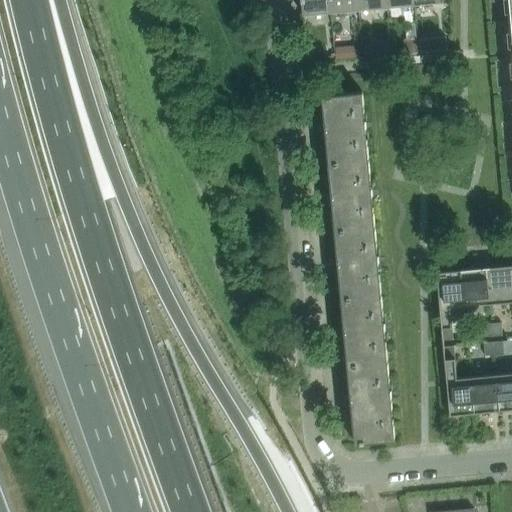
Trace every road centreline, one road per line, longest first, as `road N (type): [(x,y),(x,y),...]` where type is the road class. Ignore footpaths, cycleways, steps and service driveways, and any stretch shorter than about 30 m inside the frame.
road 1 (trunk): [(287,511),(140,240),(45,0)]
road 2 (trunk): [(180,511),(30,0)]
road 3 (residential): [(361,477),(336,472),(315,444),(272,0)]
road 4 (trunk): [(0,140),(124,511)]
road 5 (residential): [(361,477),(511,462)]
